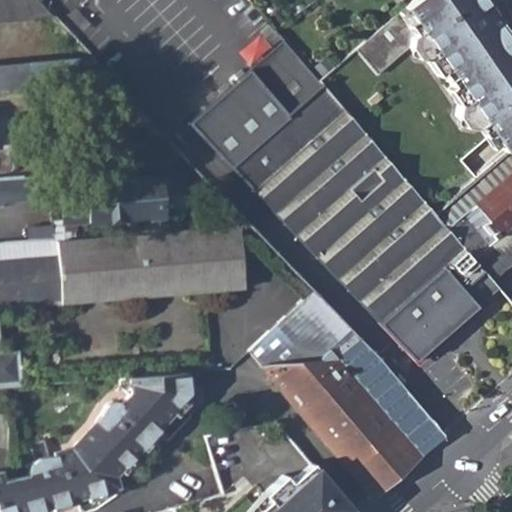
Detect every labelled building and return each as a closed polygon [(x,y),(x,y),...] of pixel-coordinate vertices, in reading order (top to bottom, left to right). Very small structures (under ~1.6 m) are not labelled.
[(0,0),(0,20),(50,17),(34,0),(0,0)] [(407,44),(415,56),(426,59),(456,101),(454,111),(462,123),(472,125),(476,122),(492,145),(499,141),(505,150),(511,143),(511,41),(483,0),(410,0),(355,47),(376,71),(407,44)] [(0,93),(77,88),(74,59),(0,64),(0,93)] [(89,95),(144,154),(165,138),(110,80),(106,80),(89,95)] [(230,167),(417,365),(501,294),(472,260),(431,212),(343,111),(345,110),(322,83),(283,116),(286,120),(230,167)] [(431,212),(472,260),(482,250),(511,225),(511,143),(505,150),(431,212)] [(62,218),(62,222),(106,218),(108,220),(181,214),(178,173),(48,182),(50,202),(51,219),(62,218)] [(3,205),(50,202),(48,182),(48,176),(1,180),(3,205)] [(238,225),(53,240),(0,244),(0,309),(202,292),(243,288),(238,225)] [(489,279),(511,259),(511,225),(482,250),(472,260),(489,279)] [(315,354),(343,325),(309,288),(243,348),(259,365),(315,354)] [(259,365),(371,497),(443,435),(391,375),(343,325),(315,354),(259,365)] [(0,385),(19,384),(16,350),(0,350),(0,385)] [(0,511),(25,511),(50,505),(51,511),(63,506),(60,500),(74,496),(76,498),(117,486),(114,475),(176,409),(173,405),(186,392),(185,372),(118,377),(119,386),(127,395),(120,402),(107,405),(96,421),(99,422),(78,441),(84,446),(48,457),(43,440),(30,443),(35,462),(30,465),(29,466),(26,476),(11,479),(1,480),(0,478),(0,511)] [(268,500),(254,511),(351,511),(310,464),(289,482),(284,475),(263,494),(268,500)]
